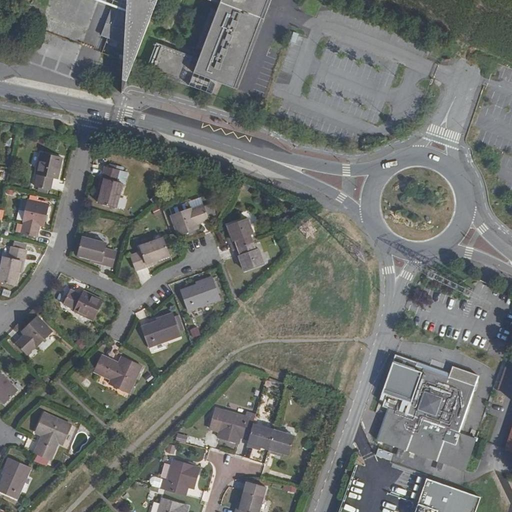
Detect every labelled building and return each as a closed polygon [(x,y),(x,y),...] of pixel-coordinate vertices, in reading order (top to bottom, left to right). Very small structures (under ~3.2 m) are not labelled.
[(113,0),(123,4),(122,25),(118,84),(126,62),(138,32),(150,0),(212,0),(212,2),(206,0),(205,0),(190,40),(156,27),(143,62),(206,86),(210,75),(227,82),(258,0),(113,0)] [(62,158),(40,153),(35,174),(37,175),(35,186),(50,190),(52,182),(49,181),(51,177),(57,178),(62,158)] [(120,170),(105,166),(102,178),(105,179),(99,203),(116,207),(122,183),(117,181),(120,170)] [(37,198),(28,196),(27,200),(25,211),(22,221),(24,222),(22,233),(37,237),(38,228),(37,228),(38,224),(44,225),(48,205),(46,205),(36,202),(36,201),(37,198)] [(25,211),(27,200),(20,199),(17,210),(25,211)] [(178,235),(197,228),(195,224),(195,222),(199,220),(200,222),(208,220),(208,217),(215,215),(211,203),(204,206),(203,205),(191,209),(191,208),(171,215),(178,235)] [(229,242),(232,250),(251,242),(249,235),(252,234),(247,218),(228,225),(233,240),(229,242)] [(106,243),(81,237),(77,254),(102,261),(102,263),(113,266),(116,251),(105,249),(106,243)] [(163,238),(139,247),(141,252),(130,256),(135,270),(147,265),(146,263),(169,255),(163,238)] [(251,242),(232,250),(234,258),(239,256),(244,271),(263,264),(258,248),(254,250),(251,242)] [(1,270),(0,273),(0,281),(15,285),(21,261),(23,261),(26,250),(11,247),(9,258),(4,256),(1,270)] [(202,281),(180,290),(187,310),(219,298),(211,277),(202,280),(202,281)] [(102,300),(83,292),(80,297),(77,295),(78,294),(70,290),(63,304),(74,309),(74,311),(92,319),(102,300)] [(179,334),(171,313),(163,316),(164,318),(140,327),(147,346),(179,334)] [(52,332),(37,316),(21,331),(26,336),(23,339),(22,337),(16,343),(26,354),(35,345),(37,346),(52,332)] [(197,327),(189,329),(191,338),(199,335),(197,327)] [(79,337),(75,345),(82,349),(87,341),(79,337)] [(113,365),(115,362),(101,356),(94,371),(111,379),(108,384),(128,393),(140,365),(121,357),(118,363),(117,367),(113,365)] [(467,471),(476,440),(463,435),(463,432),(461,431),(478,377),(452,368),(449,378),(395,361),(379,408),(390,412),(380,442),(467,471)] [(0,399),(4,403),(17,391),(0,373),(0,399)] [(250,438),(255,421),(257,413),(249,410),(247,418),(227,412),(228,409),(220,407),(213,427),(222,430),(220,436),(237,440),(239,434),(242,435),(250,438)] [(63,445),(72,425),(43,413),(35,432),(42,435),(45,436),(43,440),(40,439),(34,453),(50,460),(58,443),(63,445)] [(271,445),(276,427),(255,421),(250,438),(249,442),(259,445),(261,442),(271,445)] [(78,428),(72,425),(63,445),(61,448),(69,451),(78,428)] [(298,433),(276,427),(271,445),(270,448),(281,452),(282,449),(292,452),(298,433)] [(176,433),(175,441),(185,442),(186,435),(176,433)] [(195,438),(194,445),(204,446),(205,439),(195,438)] [(390,460),(392,452),(377,448),(375,456),(390,460)] [(30,467),(9,458),(5,466),(7,467),(0,482),(0,491),(16,498),(30,467)] [(162,480),(159,489),(184,495),(187,486),(188,483),(193,485),(197,468),(172,460),(165,481),(162,480)] [(150,477),(148,485),(159,489),(162,480),(150,477)] [(421,505),(430,480),(424,478),(416,504),(421,505)] [(477,511),(482,497),(430,480),(421,505),(418,511),(477,511)] [(259,511),(266,487),(248,482),(242,503),(240,502),(236,511),(259,511)] [(188,511),(190,508),(163,500),(159,511),(188,511)]
